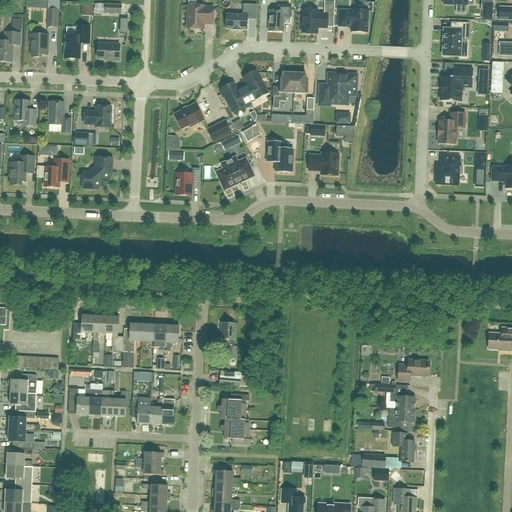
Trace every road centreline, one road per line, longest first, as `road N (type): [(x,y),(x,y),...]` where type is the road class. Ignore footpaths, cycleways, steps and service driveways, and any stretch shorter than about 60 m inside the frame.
road 1 (residential): [(194,439),(196,293),(0,280)]
road 2 (residential): [(141,85),(173,86),(250,47),(426,54)]
road 3 (unclassified): [(417,207),(282,201),(226,221),(133,215)]
road 4 (residential): [(426,54),(417,207)]
road 5 (residential): [(0,77),(141,85)]
road 6 (unclassified): [(133,215),(0,210)]
road 7 (residential): [(133,215),(141,85)]
road 8 (residential): [(427,511),(432,381)]
